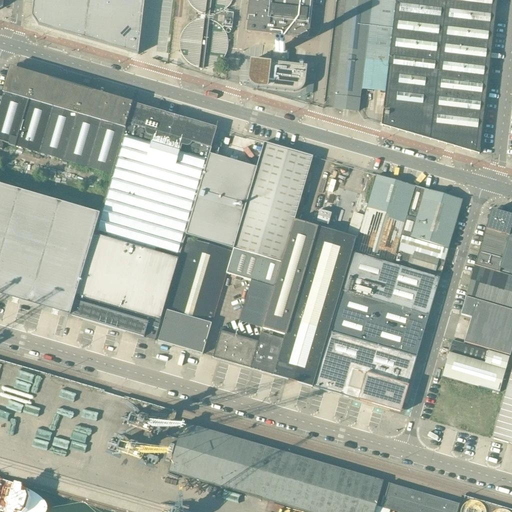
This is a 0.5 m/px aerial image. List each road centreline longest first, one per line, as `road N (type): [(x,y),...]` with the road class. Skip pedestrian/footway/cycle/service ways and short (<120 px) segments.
road 1 (unclassified): [(481,183),(11,46)]
road 2 (unclassified): [(404,451),(0,334)]
road 3 (unclassified): [(404,451),(481,183)]
road 4 (unknown): [(239,511),(0,441)]
road 5 (unclassified): [(494,187),(511,28)]
